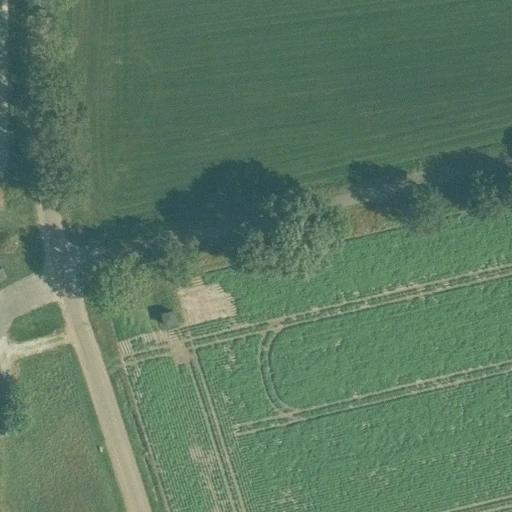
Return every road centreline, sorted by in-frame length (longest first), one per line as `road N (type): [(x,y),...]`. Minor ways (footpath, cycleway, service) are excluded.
road 1 (unclassified): [(75,279),(511,170)]
road 2 (unclassified): [(75,279),(53,199),(44,110),(47,0)]
road 3 (unclassified): [(146,511),(75,279)]
